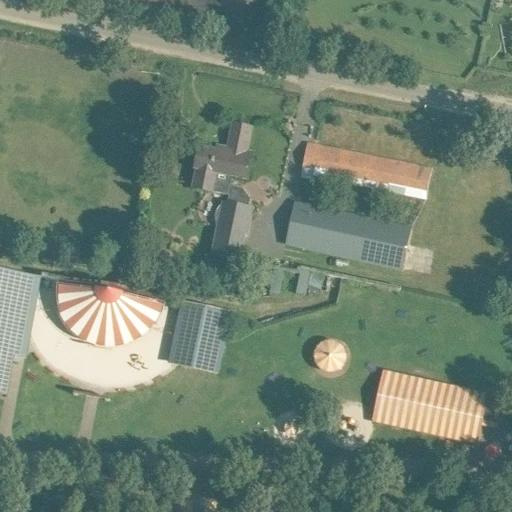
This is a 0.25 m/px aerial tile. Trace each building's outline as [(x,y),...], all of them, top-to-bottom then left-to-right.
[(228,154),(201,149),(196,169),(198,170),(194,189),(230,197),(228,205),(224,204),(224,208),(221,208),(218,212),(217,216),(217,220),(218,225),(220,225),(214,256),(239,261),(245,235),(247,235),(252,209),(249,208),(250,201),(243,190),(230,188),(233,177),(248,180),(253,154),(247,153),(252,129),(234,126),(228,154)] [(427,201),(433,170),(308,144),(302,175),(427,201)] [(283,248),(402,272),(411,229),(292,204),(283,248)] [(0,395),(5,396),(27,277),(0,271),(0,395)] [(166,299),(57,277),(56,294),(59,310),(70,327),(85,339),(104,344),(126,343),(143,334),(158,320),(166,299)] [(234,314),(183,302),(169,363),(220,375),(234,314)] [(321,376),(330,379),(339,377),(347,372),(351,364),(352,355),(348,346),(341,340),(332,337),(323,339),(316,344),(311,352),(311,361),(314,370),(321,376)] [(488,393),(383,371),(372,422),(477,444),(488,393)] [(297,448),(304,444),(308,438),(309,430),(307,423),(302,417),(294,414),(287,415),(280,419),(276,425),(275,433),(277,440),(282,446),(289,449),(297,448)] [(216,511),(216,499),(156,498),(155,511),(216,511)]
